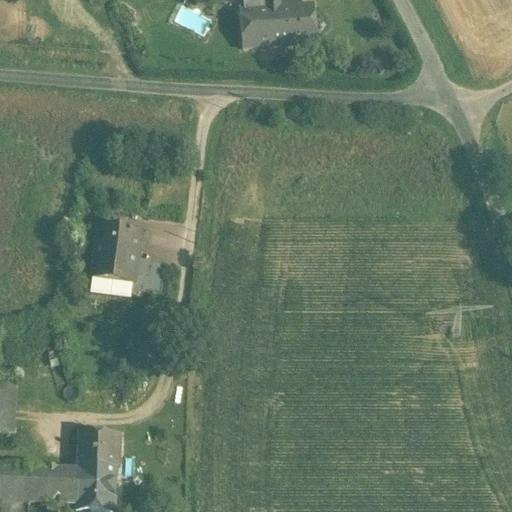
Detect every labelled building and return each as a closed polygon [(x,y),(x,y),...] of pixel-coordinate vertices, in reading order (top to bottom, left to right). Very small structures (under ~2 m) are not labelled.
[(279,0),(264,0),(265,10),(277,9),(280,9),(280,1),(279,0)] [(298,0),(296,0),(280,1),(280,9),(299,8),(298,0)] [(280,9),(277,9),(280,49),(317,47),(313,7),(299,8),(280,9)] [(265,10),(239,12),(243,52),(280,49),(277,9),(265,10)] [(140,235),(98,229),(92,281),(133,286),(136,262),(140,235)] [(164,266),(136,262),(133,286),(132,294),(160,298),(164,266)] [(133,286),(92,281),(90,297),(131,302),(132,294),(133,286)] [(15,396),(0,395),(0,437),(14,438),(15,396)] [(120,438),(78,436),(77,472),(76,486),(114,488),(115,469),(119,470),(120,438)] [(77,472),(0,468),(0,504),(29,506),(47,507),(46,511),(67,511),(67,508),(76,508),(75,511),(113,511),(114,488),(76,486),(77,472)]
